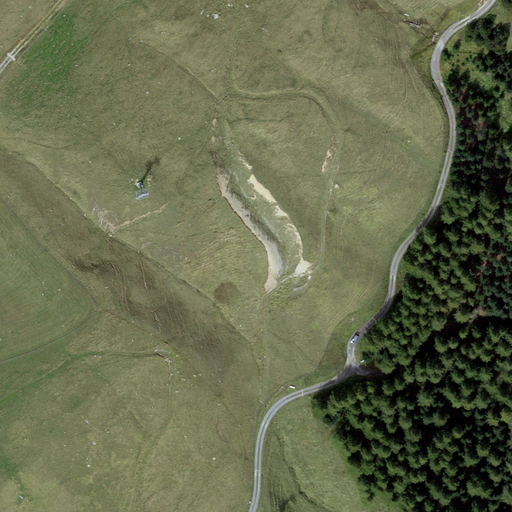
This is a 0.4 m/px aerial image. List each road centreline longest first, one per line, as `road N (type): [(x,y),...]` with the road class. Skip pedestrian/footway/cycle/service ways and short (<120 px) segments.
road 1 (track): [(352,364),(351,347),(382,314),(398,253),(427,217),(446,169),(452,128),(435,57),(446,36),(491,0)]
road 2 (track): [(251,511),(260,435),(271,412),(352,364)]
road 3 (track): [(511,315),(444,328),(387,371),(352,364)]
